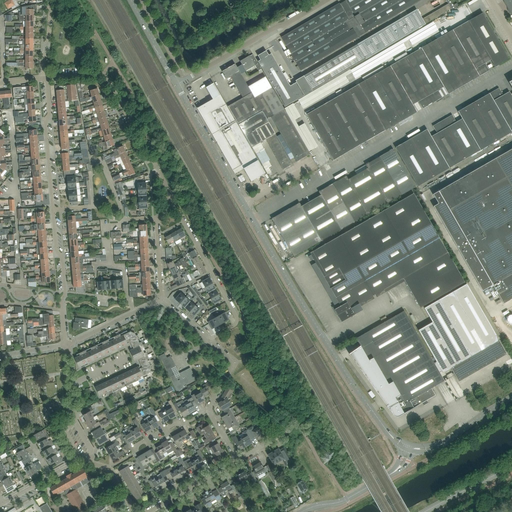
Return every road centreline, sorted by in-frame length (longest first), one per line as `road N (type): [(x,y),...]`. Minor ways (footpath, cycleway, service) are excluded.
road 1 (unclassified): [(251,217),(511,66)]
road 2 (residential): [(66,344),(42,77)]
road 3 (tertiary): [(390,435),(251,217)]
road 4 (unknown): [(511,145),(434,194),(489,303),(511,302)]
road 5 (residential): [(209,340),(237,318),(171,198)]
road 6 (unclassified): [(176,84),(325,0)]
road 7 (tertiary): [(251,217),(176,84)]
road 8 (unclassified): [(171,198),(101,74)]
